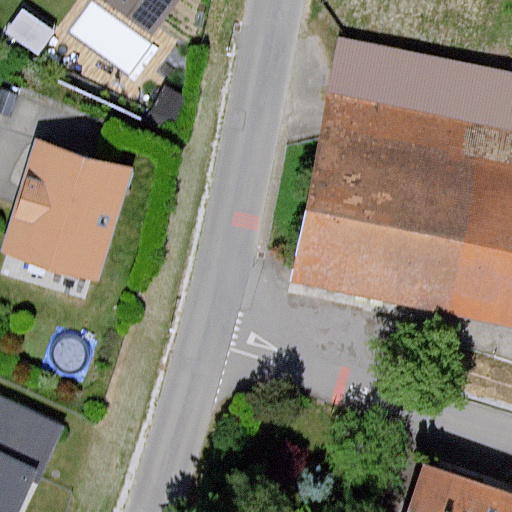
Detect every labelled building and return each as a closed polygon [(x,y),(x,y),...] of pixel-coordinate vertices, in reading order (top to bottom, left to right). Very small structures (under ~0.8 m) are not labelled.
[(174,0),(107,0),(152,31),(174,0)] [(511,77),(329,36),(274,275),(511,329),(511,77)] [(0,251),(84,275),(116,168),(20,140),(0,208),(0,251)] [(17,476),(41,423),(0,403),(0,480),(5,470),(17,476)] [(511,511),(511,494),(399,460),(383,511),(511,511)]
